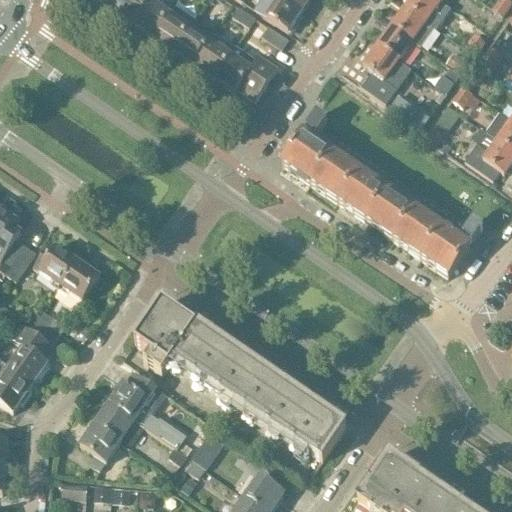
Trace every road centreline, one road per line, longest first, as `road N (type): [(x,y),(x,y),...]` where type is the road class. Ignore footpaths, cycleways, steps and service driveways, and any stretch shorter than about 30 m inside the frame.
road 1 (residential): [(171,256),(73,397),(37,434),(31,511)]
road 2 (tertiary): [(171,256),(394,408)]
road 3 (tertiary): [(221,193),(0,42)]
road 4 (residential): [(221,193),(366,0)]
road 5 (residential): [(453,322),(428,296),(294,209),(263,222)]
road 6 (tertiary): [(430,351),(405,323),(263,222)]
road 7 (tertiary): [(0,140),(171,256)]
road 8 (tertiary): [(394,408),(511,488)]
road 9 (tertiary): [(511,446),(470,418),(430,351)]
road 10 (residential): [(323,511),(394,408)]
